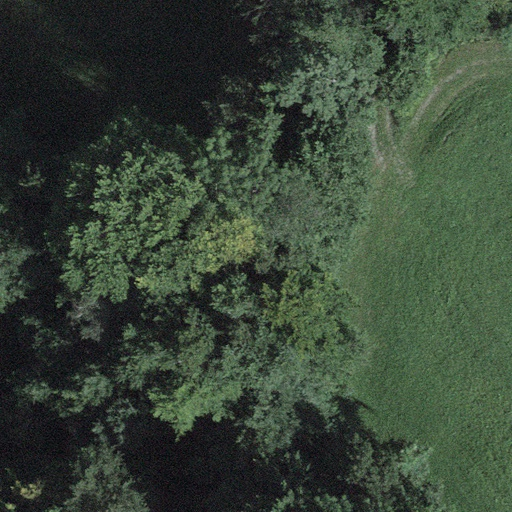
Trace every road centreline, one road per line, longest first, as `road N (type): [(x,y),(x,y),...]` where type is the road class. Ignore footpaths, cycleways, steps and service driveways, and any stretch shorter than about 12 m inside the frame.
road 1 (trunk): [(511,453),(61,511)]
road 2 (track): [(373,0),(338,118),(347,146),(371,136),(431,56),(471,55),(511,72)]
